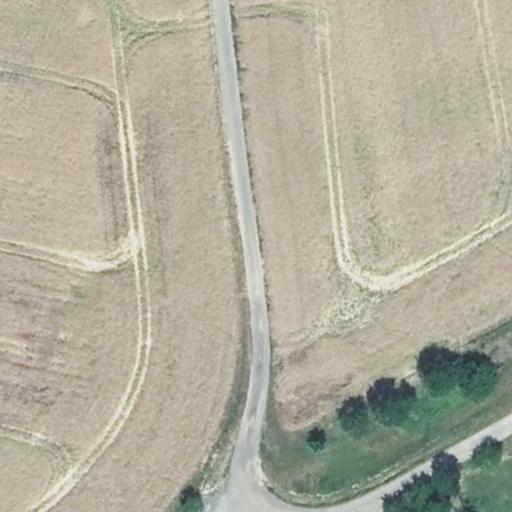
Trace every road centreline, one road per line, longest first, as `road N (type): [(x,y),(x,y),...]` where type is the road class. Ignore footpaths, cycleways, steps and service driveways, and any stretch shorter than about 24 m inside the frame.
road 1 (track): [(255,511),(259,345),(220,0)]
road 2 (track): [(511,425),(347,511)]
